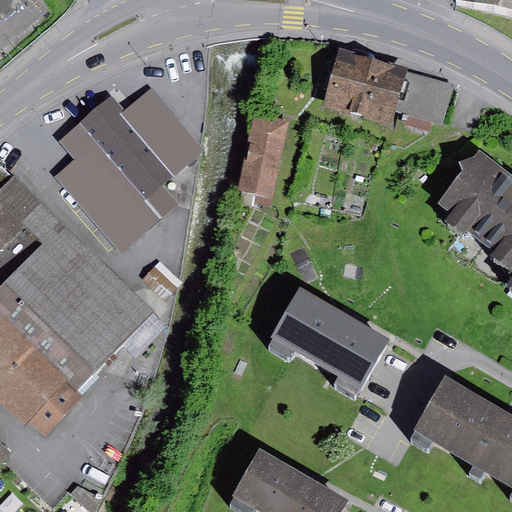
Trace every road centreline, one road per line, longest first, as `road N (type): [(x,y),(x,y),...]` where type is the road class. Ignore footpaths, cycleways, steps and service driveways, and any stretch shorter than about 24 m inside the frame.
road 1 (primary): [(511,78),(425,34),(283,0)]
road 2 (primary): [(164,7),(95,40),(0,108)]
